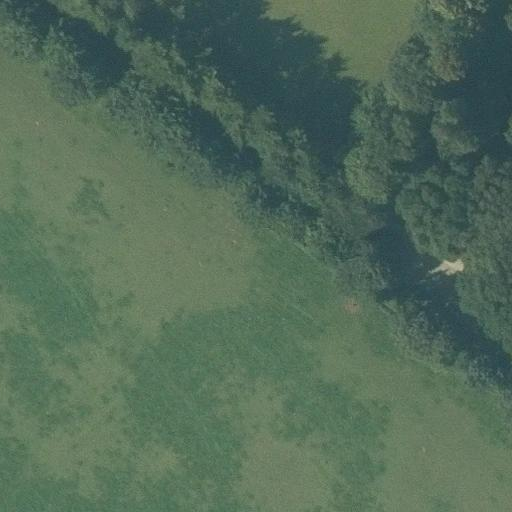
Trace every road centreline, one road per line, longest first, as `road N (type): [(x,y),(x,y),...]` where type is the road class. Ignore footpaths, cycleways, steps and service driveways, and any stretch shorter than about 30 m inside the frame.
road 1 (unclassified): [(61,0),(370,221)]
road 2 (unclassified): [(370,221),(473,0)]
road 3 (unclassified): [(370,221),(511,310)]
